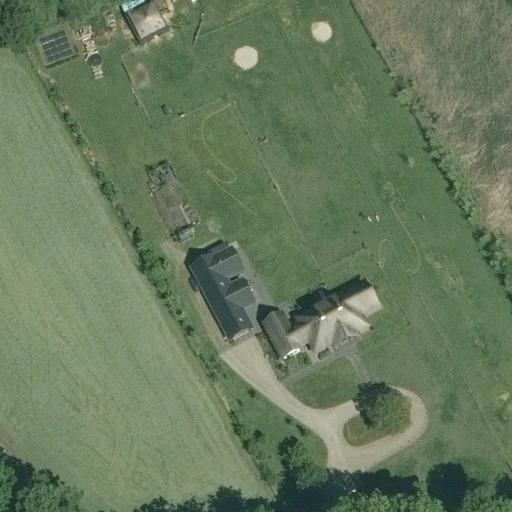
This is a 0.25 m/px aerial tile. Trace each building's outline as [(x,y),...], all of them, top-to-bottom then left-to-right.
[(213,258),(191,270),(230,343),(252,331),(226,282),(243,273),(231,251),(214,260),(213,258)] [(281,318),(265,326),(284,361),(299,353),(297,349),(310,342),(316,354),(332,345),(334,347),(335,351),(357,339),(355,336),(354,333),(365,328),(359,317),(377,308),(365,287),(334,303),(318,312),(299,322),(302,327),(289,334),(281,318)] [(342,397),(312,411),(324,435),(353,421),(342,397)] [(354,472),(375,454),(354,429),(333,446),(354,472)] [(390,477),(418,452),(407,439),(379,464),(390,477)]
